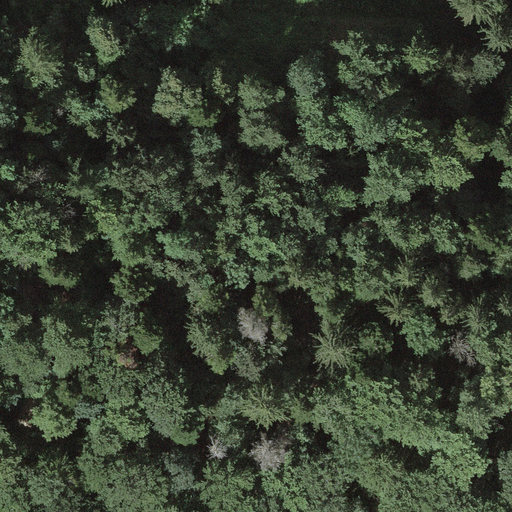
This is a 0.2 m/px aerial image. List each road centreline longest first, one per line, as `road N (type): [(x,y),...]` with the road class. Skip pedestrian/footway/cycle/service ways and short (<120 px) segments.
road 1 (track): [(38,396),(302,420),(340,432),(362,453),(374,511)]
road 2 (track): [(511,37),(417,11),(129,0)]
road 3 (track): [(0,460),(38,396),(43,353),(34,298),(0,265)]
